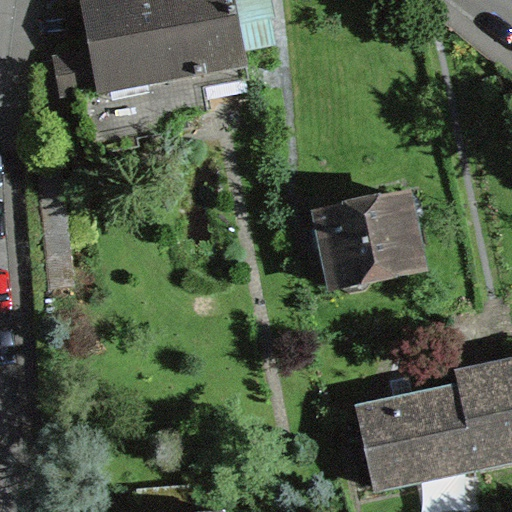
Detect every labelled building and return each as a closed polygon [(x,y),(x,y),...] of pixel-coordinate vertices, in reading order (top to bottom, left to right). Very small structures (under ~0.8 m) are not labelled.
[(246,60),(238,23),(233,0),(89,0),(83,1),(87,19),(93,52),(56,59),(62,93),(77,90),(88,155),(138,145),(137,138),(178,130),(175,117),(207,112),(203,87),(200,69),(243,61),(246,60)] [(233,0),(238,23),(273,15),(269,0),(233,0)] [(334,287),(339,286),(351,292),(366,289),(375,278),(422,268),(407,196),(349,208),(319,215),(334,287)] [(511,365),(495,369),(459,376),(462,390),(474,449),(511,441),(511,365)] [(474,449),(462,390),(392,405),(357,412),(373,486),(417,477),(413,462),(474,449)]
